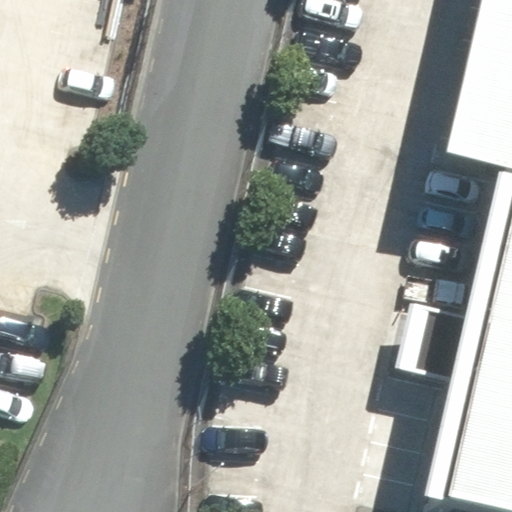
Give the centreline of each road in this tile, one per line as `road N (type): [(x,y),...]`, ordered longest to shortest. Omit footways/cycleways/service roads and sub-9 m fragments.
road 1 (unclassified): [(98,511),(215,0)]
road 2 (unknown): [(327,511),(422,0)]
road 3 (unknown): [(124,399),(0,367)]
